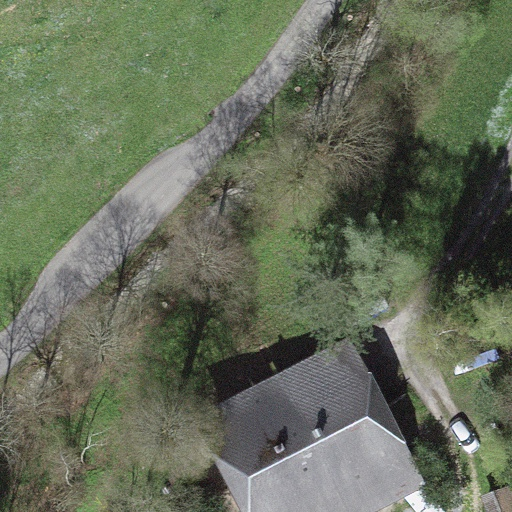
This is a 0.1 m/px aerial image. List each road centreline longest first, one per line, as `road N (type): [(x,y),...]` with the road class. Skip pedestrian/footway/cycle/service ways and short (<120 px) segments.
road 1 (track): [(0,346),(243,111),(330,0)]
road 2 (track): [(489,493),(413,360),(410,333),(418,308),(511,170)]
